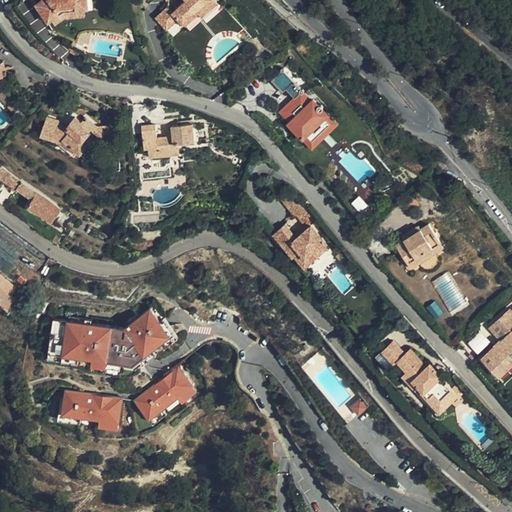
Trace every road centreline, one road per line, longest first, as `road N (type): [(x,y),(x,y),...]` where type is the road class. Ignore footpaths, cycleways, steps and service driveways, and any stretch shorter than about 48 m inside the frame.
road 1 (residential): [(511,421),(254,126),(162,91),(101,85),(45,64),(0,7)]
road 2 (residential): [(501,511),(396,417),(254,256),(209,240),(133,268),(83,265),(0,213)]
road 3 (residential): [(428,511),(353,473),(269,352),(256,350),(246,360),(249,374),(328,511)]
road 4 (tertiary): [(336,0),(427,109),(426,121)]
road 5 (tertiary): [(426,121),(406,115),(312,21)]
road 6 (residential): [(426,121),(511,224)]
